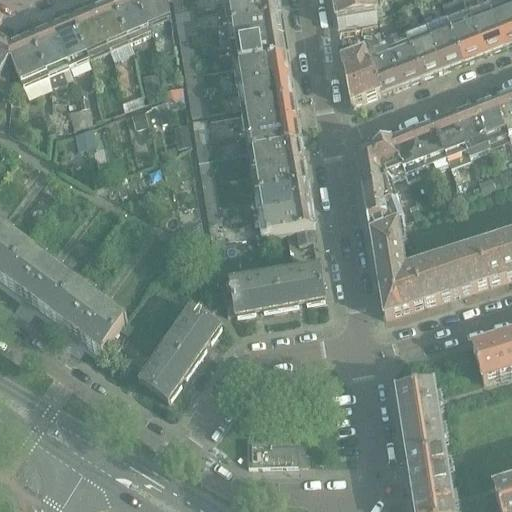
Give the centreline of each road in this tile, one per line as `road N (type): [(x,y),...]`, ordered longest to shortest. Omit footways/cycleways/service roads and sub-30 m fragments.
road 1 (residential): [(183,465),(250,365),(359,351)]
road 2 (residential): [(183,465),(0,330)]
road 3 (residential): [(359,351),(329,145)]
road 4 (residential): [(511,74),(329,145)]
road 5 (residential): [(349,511),(378,475),(359,351)]
road 6 (residential): [(337,511),(309,499),(241,501),(183,465)]
road 7 (residential): [(359,351),(395,349),(511,313)]
road 8 (residential): [(329,145),(306,0)]
road 9 (tertiary): [(213,511),(101,443)]
